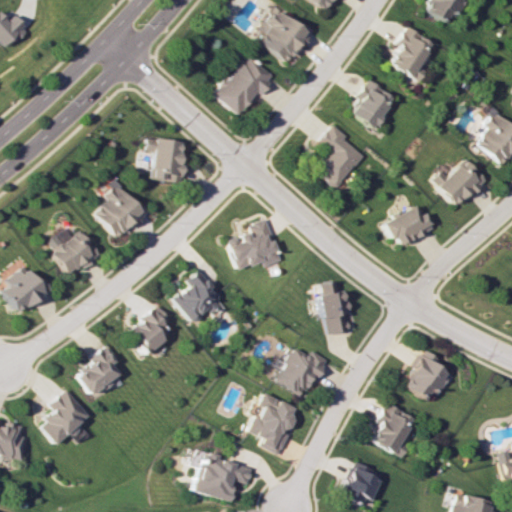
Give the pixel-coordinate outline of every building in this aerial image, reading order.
[(327,0),(306,0),(322,10),(327,0)] [(420,0),(416,7),(439,23),(445,14),(449,16),(458,0),(420,0)] [(255,41),(282,62),(308,30),(295,20),(292,24),(272,9),(262,22),(267,26),(255,41)] [(9,14),(3,20),(0,16),(0,47),(2,49),(23,29),(9,14)] [(380,61),(412,82),(420,70),(412,65),(427,42),(403,26),(380,61)] [(235,114),(253,91),(256,93),(269,77),(242,56),(224,79),(222,77),(209,94),(235,114)] [(388,97),(363,78),(353,92),(357,95),(344,111),(370,130),(379,119),(374,116),(388,97)] [(469,141),(496,164),(511,146),(511,126),(510,128),(492,113),(469,141)] [(308,169),(330,187),(358,153),(326,125),(313,140),(324,150),(308,169)] [(177,139),(142,137),(141,151),(149,151),(147,178),(178,180),(179,162),(176,161),(177,139)] [(424,179),(448,205),(462,192),(465,196),(482,180),(460,157),(444,171),(439,165),(424,179)] [(89,211),(110,236),(125,223),(127,226),(144,211),(133,199),(130,202),(112,181),(98,192),(104,198),(89,211)] [(429,229),(421,211),(415,214),(411,205),(377,221),(385,240),(390,237),(394,245),(429,229)] [(275,259),(260,218),(242,224),(244,230),(231,235),(220,240),(230,269),(254,260),(256,266),(275,259)] [(75,230),(66,236),(59,226),(40,240),(48,250),(44,253),(59,273),(72,264),(76,268),(94,255),(75,230)] [(0,277),(0,284),(1,286),(0,286),(0,298),(9,313),(45,291),(36,276),(29,280),(19,265),(0,277)] [(203,312),(216,302),(190,269),(177,280),(180,284),(163,298),(182,322),(200,308),(203,312)] [(343,330),(340,313),(343,312),(339,288),(331,290),(330,280),(311,283),(320,334),(343,330)] [(160,321),(150,304),(128,316),(131,321),(120,327),(134,352),(163,336),(156,323),(160,321)] [(79,394),(114,372),(96,345),(80,356),(84,362),(66,374),(79,394)] [(298,397),(319,357),(305,350),(303,354),(286,345),(267,381),(298,397)] [(418,399),(424,391),(430,395),(444,375),(429,364),(433,358),(421,349),(396,384),(418,399)] [(79,415),(57,388),(38,403),(44,411),(29,423),(46,444),(60,432),(64,437),(74,429),(69,423),(79,415)] [(239,431),(253,438),(250,445),(269,454),(290,408),(255,392),(250,404),(251,404),(239,431)] [(364,439),(386,452),(408,417),(381,401),(369,419),(374,422),(364,439)] [(0,455),(10,457),(15,424),(0,422),(0,455)] [(184,491),(220,500),(226,480),(238,484),(243,466),(194,453),(184,491)] [(376,473),(348,460),(332,494),(360,507),(376,473)]
